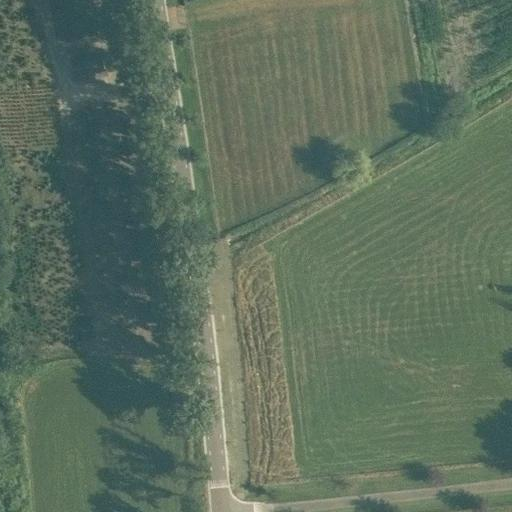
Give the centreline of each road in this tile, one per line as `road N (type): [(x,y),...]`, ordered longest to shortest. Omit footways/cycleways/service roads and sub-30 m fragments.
road 1 (tertiary): [(221,511),(154,0)]
road 2 (unclassified): [(236,511),(511,482)]
